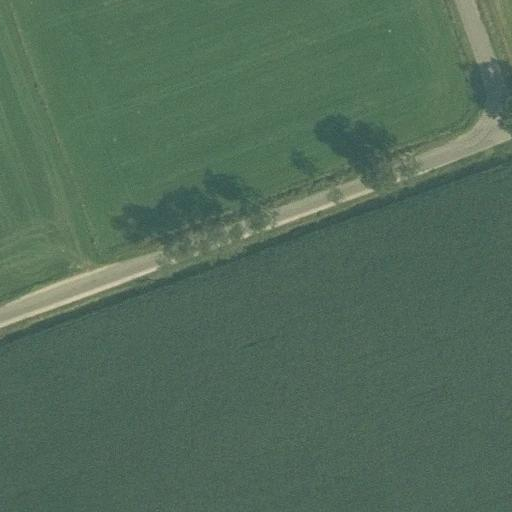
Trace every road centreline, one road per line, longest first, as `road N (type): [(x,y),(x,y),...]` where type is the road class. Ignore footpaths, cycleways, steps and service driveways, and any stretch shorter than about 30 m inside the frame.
road 1 (tertiary): [(0,315),(509,128)]
road 2 (unclassified): [(509,128),(463,0)]
